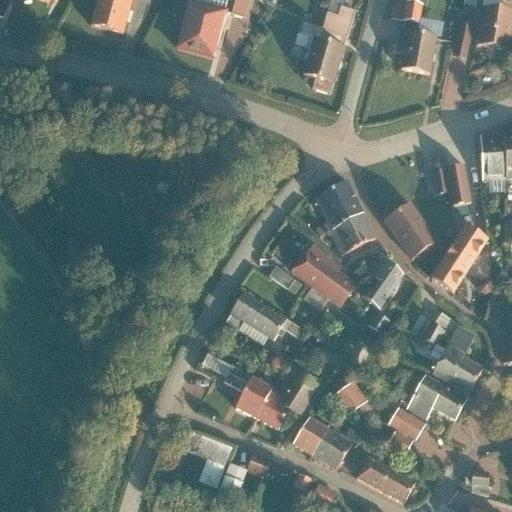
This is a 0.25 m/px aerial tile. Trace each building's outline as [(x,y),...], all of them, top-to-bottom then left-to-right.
[(12,0),(0,0),(0,15),(6,18),(12,0)] [(126,36),(133,0),(103,0),(98,30),(126,36)] [(253,0),(239,0),(236,12),(249,16),(253,0)] [(420,25),(423,6),(396,1),(393,21),(420,25)] [(217,60),(229,15),(188,4),(176,49),(217,60)] [(349,51),(359,13),(345,9),(342,19),(329,16),(321,44),(349,51)] [(511,48),(511,13),(476,9),(474,25),(471,47),(511,52),(511,48)] [(474,25),(459,23),(454,57),(469,59),(471,47),(474,25)] [(433,76),(439,41),(403,36),(398,70),(433,76)] [(337,99),(349,51),(321,44),(297,38),(295,47),(311,51),(303,79),(321,84),(319,94),(337,99)] [(511,181),(511,133),(503,134),(503,136),(507,182),(511,181)] [(507,182),(503,136),(478,138),(482,183),(507,182)] [(474,208),(470,167),(439,170),(442,196),(452,195),(453,210),(474,208)] [(350,187),(313,201),(326,234),(328,233),(364,219),(350,187)] [(438,246),(411,208),(388,224),(415,262),(438,246)] [(339,259),(374,246),(364,219),(328,233),(339,259)] [(492,245),(467,227),(451,249),(475,267),(492,245)] [(347,265),(316,245),(295,278),(345,310),(359,287),(341,275),(347,265)] [(432,274),(455,292),(475,267),(451,249),(432,274)] [(410,279),(382,258),(372,272),(383,280),(369,300),(386,313),(410,279)] [(289,322),(244,297),(231,320),(276,345),(289,322)] [(460,330),(440,319),(426,343),(446,354),(460,330)] [(478,341),(460,330),(446,354),(432,379),(469,400),(485,372),(466,362),(478,341)] [(373,358),(357,348),(348,363),(364,372),(373,358)] [(293,414),(302,419),(319,387),(288,370),(277,392),(284,395),(278,406),(293,414)] [(459,421),(470,404),(427,377),(403,415),(426,429),(439,408),(459,421)] [(272,390),(251,380),(234,413),(255,424),(272,390)] [(370,409),(355,389),(335,403),(350,423),(370,409)] [(255,424),(282,437),(293,414),(278,406),(284,395),(272,390),(255,424)] [(403,415),(400,412),(390,431),(398,435),(390,450),(407,459),(426,429),(403,415)] [(331,435),(310,425),(297,451),(318,461),(331,435)] [(183,453),(208,460),(201,483),(220,488),(233,447),(189,434),(183,453)] [(341,474),(355,448),(331,435),(318,461),(341,474)] [(277,468),(253,460),(248,474),(272,482),(277,468)] [(423,487),(372,462),(362,482),(412,508),(423,487)] [(221,496),(240,502),(248,471),(229,466),(221,496)] [(493,497),(494,481),(471,479),(470,496),(493,497)] [(335,511),(341,501),(318,491),(312,504),(331,511),(335,511)]
